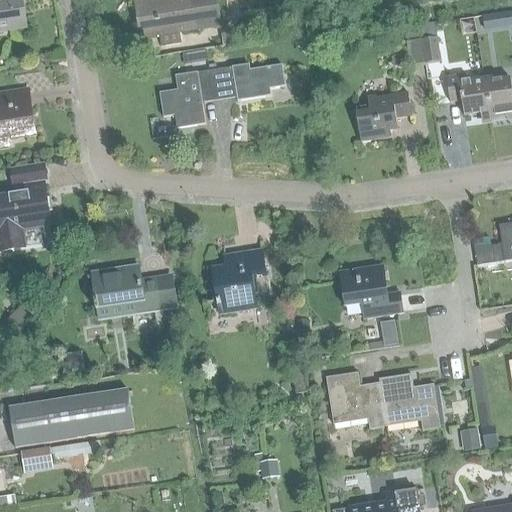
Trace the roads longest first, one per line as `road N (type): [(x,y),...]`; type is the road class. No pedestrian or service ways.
road 1 (residential): [(449,181),(349,197),(120,179),(99,161),(74,0)]
road 2 (residential): [(474,345),(449,181)]
